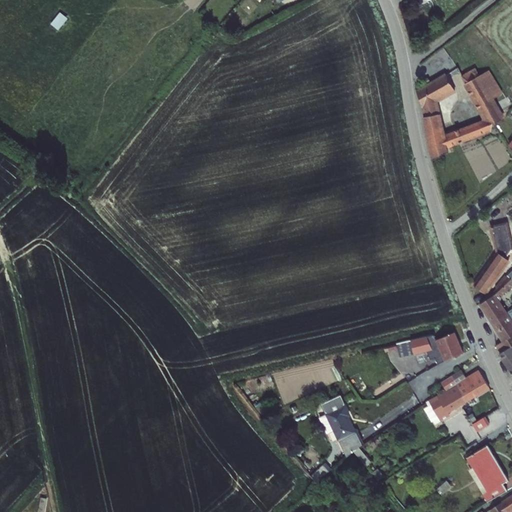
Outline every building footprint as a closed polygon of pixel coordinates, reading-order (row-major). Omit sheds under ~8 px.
[(511,59),(495,74),(511,93),(511,59)] [(444,67),(415,85),(422,100),(425,114),(423,116),(431,156),(446,148),(444,140),(484,129),(484,126),(498,115),(487,96),(498,89),(486,68),(464,79),(483,114),(441,124),(434,94),(453,84),(444,67)] [(500,224),(488,230),(498,248),(500,245),(502,247),(501,249),(507,253),(511,247),(500,224)] [(508,255),(507,253),(501,249),(502,247),(500,245),(498,248),(474,282),(484,289),(508,255)] [(479,300),(502,335),(511,327),(511,314),(498,295),(511,275),(504,269),(490,288),(491,291),(479,300)] [(433,346),(438,356),(444,353),(445,355),(464,347),(455,327),(437,336),(440,343),(433,346)] [(499,337),(502,346),(509,341),(511,339),(511,327),(502,335),(499,337)] [(505,359),(511,367),(511,345),(509,341),(502,346),(508,357),(505,359)] [(488,384),(480,366),(467,374),(461,364),(450,371),(466,397),(488,384)] [(437,394),(447,409),(466,397),(450,371),(441,377),(448,387),(437,394)] [(447,409),(437,394),(428,399),(431,403),(426,406),(434,420),(440,416),(448,411),(447,409)] [(344,401),(325,410),(332,426),(345,453),(361,441),(355,428),(353,429),(345,413),(349,411),(344,401)] [(326,429),(332,426),(325,410),(319,413),(326,429)] [(484,412),(472,420),(477,427),(489,420),(484,412)] [(508,477),(487,441),(466,454),(487,488),(483,491),(486,497),(506,486),(502,479),(508,477)] [(308,474),(314,481),(329,468),(323,462),(308,474)] [(511,491),(490,505),(495,511),(509,511),(508,509),(511,506),(511,491)]
